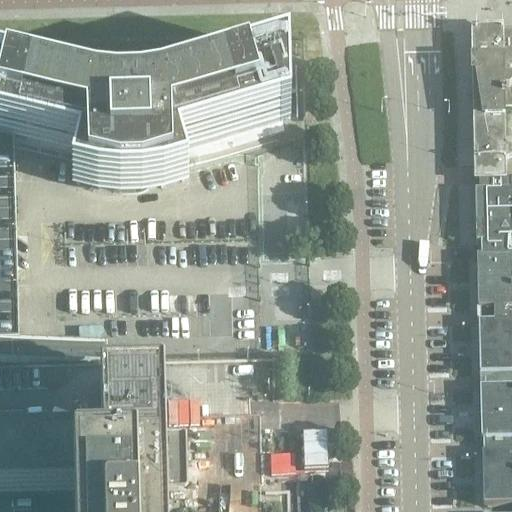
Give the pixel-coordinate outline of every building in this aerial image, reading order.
[(511,34),(501,34),(501,31),(471,32),(472,114),(474,185),(506,184),(505,166),(511,163),(511,151),(504,149),(503,108),(511,107),(511,34)] [(18,342),(13,143),(0,139),(0,72),(8,75),(8,44),(0,44),(0,363),(107,361),(107,350),(107,339),(18,342)] [(284,133),(281,123),(290,120),(288,63),(288,56),(160,94),(158,90),(96,91),(95,95),(8,75),(0,72),(0,139),(13,143),(76,158),(69,189),(97,196),(119,198),(141,198),(163,194),(191,186),(184,162),(284,133)] [(511,184),(506,184),(474,185),(476,246),(478,246),(478,260),(511,259),(511,184)] [(511,324),(511,259),(478,260),(476,260),(478,312),(511,311),(511,325),(511,324)] [(511,324),(511,325),(478,326),(479,377),(511,376),(511,391),(511,390),(511,324)] [(306,351),(306,340),(290,340),(290,351),(306,351)] [(167,511),(164,387),(161,384),(103,385),(100,388),(101,436),(0,438),(0,495),(74,493),(74,511),(167,511)] [(511,456),(511,390),(511,391),(480,391),(481,443),(483,443),(483,457),(511,456)] [(511,456),(483,457),(481,457),(483,508),(511,507),(511,456)]
